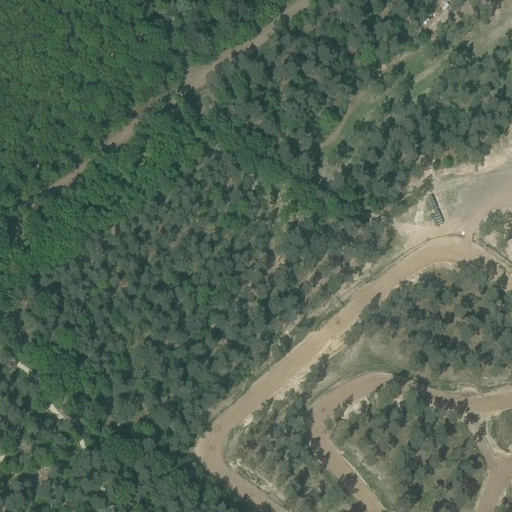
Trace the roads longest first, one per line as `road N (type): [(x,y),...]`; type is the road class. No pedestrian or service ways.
road 1 (track): [(193,86),(118,152),(0,218)]
road 2 (track): [(115,511),(81,439),(41,399),(0,461)]
road 3 (track): [(193,86),(261,44),(297,8)]
